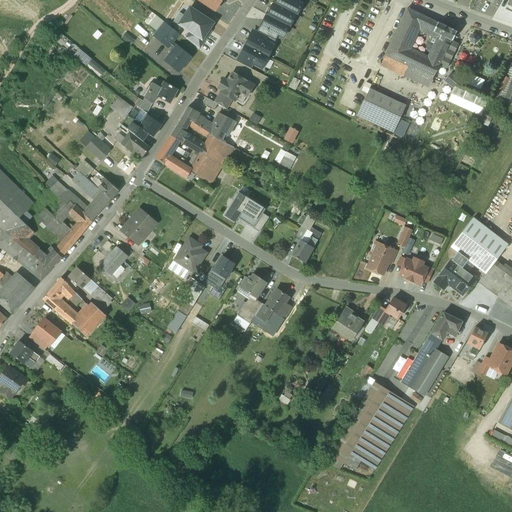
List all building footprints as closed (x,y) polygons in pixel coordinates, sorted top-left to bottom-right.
[(200,0),(214,9),(220,0),(200,0)] [(297,2),(293,0),(275,0),(274,3),(295,14),(295,15),(296,15),(302,4),(298,2),(297,2)] [(295,14),(274,3),(273,2),(267,15),(288,26),(288,27),(289,27),(295,15),(295,14)] [(189,33),(202,42),(206,36),(213,25),(189,8),(178,26),(189,33)] [(423,16),(408,9),(407,8),(381,64),(403,74),(403,76),(428,87),(433,77),(439,65),(438,64),(436,64),(428,60),(407,50),(417,29),(419,25),(423,16)] [(145,20),(157,29),(164,19),(152,11),(145,20)] [(288,26),(267,15),(266,14),(260,26),(261,26),(261,25),(278,34),(277,34),(283,37),(288,27),(288,26)] [(430,19),(423,16),(419,25),(425,28),(430,19)] [(437,23),(430,19),(425,28),(424,32),(431,35),(433,31),(437,23)] [(179,34),(165,23),(154,36),(168,47),(172,42),(179,34)] [(447,28),(437,23),(433,31),(440,35),(435,45),(428,60),(436,64),(438,64),(450,40),(451,41),(456,31),(447,27),(447,28)] [(278,34),(261,25),(261,26),(258,31),(266,36),(274,40),(277,34),(278,34)] [(258,31),(254,30),(251,35),(264,41),(266,36),(258,31)] [(440,35),(433,31),(431,35),(428,42),(435,45),(440,35)] [(189,33),(185,39),(199,50),(208,37),(206,36),(202,42),(189,33)] [(251,35),(250,34),(245,45),(267,57),(273,46),(264,41),(251,35)] [(477,36),(473,34),(469,37),(469,42),(474,44),(478,41),(477,36)] [(450,40),(438,64),(439,65),(446,68),(458,44),(451,41),(450,40)] [(190,57),(172,42),(169,45),(174,49),(165,60),(178,71),(190,57)] [(267,57),(245,45),(239,56),(240,56),(253,63),(262,67),(267,57)] [(253,63),(240,56),(238,62),(250,68),(253,63)] [(511,68),(507,66),(502,75),(508,78),(502,91),(506,93),(509,84),(511,84),(511,80),(511,68)] [(232,73),(227,82),(223,79),(220,84),(224,87),(221,92),(232,99),(233,96),(236,98),(239,92),(246,96),(253,86),(232,73)] [(448,74),(444,78),(452,85),(456,81),(448,74)] [(508,78),(502,75),(493,94),(498,97),(501,91),(502,91),(508,78)] [(301,80),(295,76),(289,88),(296,91),(301,80)] [(177,90),(163,82),(160,88),(153,85),(150,90),(150,91),(156,95),(157,95),(170,103),(177,90)] [(133,96),(125,89),(120,94),(128,101),(133,96)] [(369,89),(356,116),(393,133),(405,105),(369,89)] [(489,103),(456,89),(449,104),(483,119),(489,103)] [(59,92),(56,90),(53,93),(56,95),(56,96),(60,100),(64,95),(60,91),(59,92)] [(150,90),(149,90),(144,97),(153,103),(157,95),(156,95),(150,91),(150,90)] [(232,99),(221,92),(214,102),(225,109),(232,99)] [(105,99),(97,94),(92,104),(100,109),(105,99)] [(218,104),(206,97),(203,103),(214,110),(218,104)] [(132,108),(118,98),(110,108),(125,119),(128,115),(132,108)] [(151,106),(139,99),(135,104),(141,109),(146,113),(147,113),(151,106)] [(419,106),(409,101),(403,117),(412,121),(419,106)] [(100,109),(92,104),(88,111),(96,115),(100,109)] [(235,121),(218,113),(212,125),(203,120),(204,119),(197,115),(198,113),(188,106),(184,114),(191,118),(189,120),(209,133),(210,134),(210,135),(223,142),(235,121)] [(141,109),(134,119),(135,120),(133,122),(139,126),(147,115),(146,113),(141,109)] [(191,118),(184,114),(180,121),(186,125),(189,120),(191,118)] [(134,119),(128,115),(125,119),(121,124),(127,129),(132,122),(133,122),(135,120),(134,119)] [(161,124),(147,115),(139,126),(139,127),(147,133),(153,137),(154,135),(156,132),(161,124)] [(263,120),(254,115),(250,121),(259,127),(263,120)] [(209,133),(189,120),(186,125),(206,137),(209,133)] [(186,125),(180,121),(170,136),(179,141),(195,151),(199,153),(204,146),(182,132),(186,125)] [(133,122),(132,122),(127,129),(142,141),(147,133),(139,127),(139,126),(133,122)] [(290,125),(284,137),(293,141),(299,129),(290,125)] [(120,131),(115,138),(117,140),(117,141),(120,143),(129,132),(123,128),(120,131)] [(149,147),(129,132),(120,143),(130,151),(133,147),(143,155),(149,147)] [(223,142),(210,135),(204,146),(199,153),(200,154),(222,166),(233,148),(223,142)] [(170,136),(156,158),(164,164),(169,156),(172,151),(179,141),(170,136)] [(109,151),(95,137),(86,146),(101,160),(109,151)] [(59,158),(51,151),(46,158),(54,165),(59,158)] [(185,159),(172,151),(169,156),(182,164),(185,159)] [(199,153),(195,151),(192,156),(197,159),(200,154),(199,153)] [(286,152),(280,164),(290,169),(295,157),(286,152)] [(200,154),(197,159),(192,156),(186,166),(191,169),(190,172),(194,174),(199,177),(205,166),(217,174),(222,166),(200,154)] [(182,164),(169,156),(164,164),(186,178),(190,172),(191,169),(186,166),(182,164)] [(92,170),(88,166),(84,170),(81,174),(86,178),(92,170)] [(217,174),(205,166),(199,177),(211,184),(217,174)] [(33,203),(0,170),(0,222),(11,210),(19,218),(33,203)] [(256,177),(248,172),(245,178),(253,183),(256,177)] [(81,174),(80,173),(73,180),(81,187),(82,187),(95,199),(94,199),(90,205),(83,213),(86,216),(91,221),(102,209),(111,199),(97,187),(91,182),(86,178),(81,174)] [(96,176),(91,182),(97,187),(102,182),(99,180),(99,179),(96,176)] [(118,190),(102,176),(99,179),(99,180),(102,182),(97,187),(111,199),(118,190)] [(87,208),(69,190),(58,181),(50,189),(60,199),(61,200),(66,204),(69,200),(75,205),(83,213),(90,205),(89,205),(87,208)] [(237,219),(250,199),(239,193),(224,216),(235,223),(237,219)] [(263,214),(265,209),(250,199),(237,219),(253,229),(263,214)] [(61,200),(49,212),(54,217),(53,218),(60,224),(70,213),(69,212),(75,205),(69,200),(66,204),(61,200)] [(83,213),(75,205),(69,212),(70,213),(79,222),(86,228),(91,221),(86,216),(83,213)] [(138,208),(120,230),(137,244),(156,222),(138,208)] [(19,218),(11,210),(0,222),(0,246),(41,280),(48,272),(32,257),(38,250),(27,240),(34,232),(19,218)] [(393,219),(403,225),(407,219),(397,213),(393,219)] [(269,217),(263,214),(253,229),(259,233),(269,217)] [(315,219),(307,215),(301,226),(309,231),(315,219)] [(506,245),(471,218),(450,246),(484,273),(477,282),(486,288),(500,270),(502,266),(495,261),(506,245)] [(79,222),(70,233),(66,230),(64,233),(61,236),(64,239),(54,251),(61,257),(70,247),(86,228),(79,222)] [(404,227),(397,243),(405,246),(412,231),(404,227)] [(321,234),(314,230),(310,236),(311,237),(317,240),(321,234)] [(432,232),(430,237),(441,242),(443,237),(432,232)] [(496,238),(506,245),(510,241),(500,233),(496,238)] [(417,236),(414,244),(418,246),(422,238),(417,236)] [(307,244),(300,240),(292,255),(304,263),(313,248),(313,247),(317,240),(311,237),(307,244)] [(197,243),(189,238),(182,247),(184,248),(177,260),(175,259),(174,260),(193,273),(207,253),(195,246),(197,243)] [(396,251),(375,242),(374,245),(373,244),(370,251),(371,251),(370,254),(372,256),(367,268),(382,274),(387,262),(390,264),(396,251)] [(128,256),(116,246),(109,254),(110,255),(107,258),(106,257),(99,265),(100,266),(111,274),(110,275),(111,275),(128,256)] [(53,250),(47,257),(38,250),(32,257),(48,272),(61,257),(54,251),(53,250)] [(149,261),(140,254),(137,259),(146,266),(149,261)] [(234,264),(221,256),(213,270),(217,273),(216,274),(218,275),(213,282),(220,286),(225,278),(234,264)] [(412,261),(406,259),(399,275),(419,285),(421,280),(427,268),(426,268),(421,265),(422,262),(413,258),(412,261)] [(474,278),(450,260),(433,282),(443,289),(446,284),(461,295),(474,278)] [(427,268),(421,280),(427,283),(433,269),(427,266),(426,268),(427,268)] [(511,272),(511,273),(502,266),(500,270),(486,288),(495,295),(494,296),(496,297),(497,296),(507,304),(506,305),(508,306),(509,305),(511,307),(511,272)] [(90,279),(77,267),(68,277),(81,289),(90,279)] [(15,273),(0,289),(0,303),(11,314),(34,287),(15,273)] [(266,283),(253,274),(249,279),(246,277),(240,287),(253,296),(251,298),(255,301),(256,299),(266,283)] [(82,299),(60,277),(48,292),(56,298),(61,292),(76,304),(80,301),(82,299)] [(190,277),(183,287),(189,291),(196,281),(190,277)] [(112,298),(102,290),(102,291),(98,287),(91,294),(98,299),(93,305),(101,311),(103,308),(112,298)] [(266,306),(272,310),(276,313),(284,302),(287,297),(277,290),(266,306)] [(56,298),(48,292),(43,299),(72,324),(78,317),(62,302),(62,303),(56,298)] [(251,298),(241,315),(250,322),(255,315),(262,304),(256,299),(255,301),(251,298)] [(405,306),(393,298),(384,311),(389,314),(397,318),(405,306)] [(284,302),(276,313),(284,318),(291,307),(284,302)] [(86,309),(78,317),(72,324),(81,332),(85,336),(105,315),(104,314),(101,311),(93,305),(92,303),(86,309)] [(266,306),(262,304),(255,315),(265,321),(272,310),(266,306)] [(352,313),(345,308),(331,328),(350,341),(362,323),(351,315),(352,313)] [(384,311),(379,319),(383,321),(384,322),(389,314),(384,311)] [(168,328),(177,334),(187,317),(178,312),(168,328)] [(462,321),(443,312),(430,333),(441,340),(445,333),(449,327),(457,331),(462,321)] [(60,332),(44,319),(33,332),(34,333),(48,344),(49,345),(60,332)] [(457,331),(449,327),(445,333),(454,337),(457,331)] [(487,333),(474,327),(466,343),(472,346),(469,352),(475,356),(479,349),(487,333)] [(48,344),(34,333),(30,338),(44,349),(48,344)] [(441,340),(430,333),(423,343),(435,350),(441,340)] [(32,351),(18,341),(10,353),(24,363),(28,358),(32,351)] [(435,350),(423,343),(400,382),(411,389),(412,388),(435,350)] [(504,347),(498,344),(490,360),(488,365),(489,366),(495,369),(496,373),(501,375),(505,374),(510,363),(511,358),(511,350),(508,351),(505,350),(504,347)] [(107,349),(101,345),(97,353),(102,356),(107,349)] [(446,357),(435,350),(412,388),(424,395),(446,357)] [(40,356),(32,351),(28,358),(35,363),(40,356)] [(63,365),(50,354),(45,360),(59,371),(63,365)] [(484,357),(481,363),(478,370),(485,374),(489,366),(488,365),(490,360),(484,357)] [(35,363),(28,358),(24,363),(31,369),(35,363)] [(27,380),(7,366),(0,376),(0,382),(4,385),(15,393),(20,385),(22,387),(27,380)] [(414,406),(374,381),(328,454),(342,463),(349,454),(374,469),(414,406)] [(15,393),(4,385),(0,391),(10,399),(15,393)] [(421,399),(418,397),(418,396),(414,393),(410,397),(415,401),(415,400),(419,403),(421,399)] [(511,394),(511,395),(506,407),(498,421),(511,428),(511,394)]
